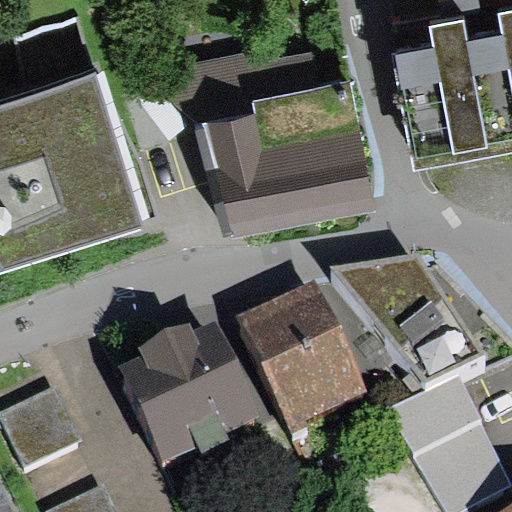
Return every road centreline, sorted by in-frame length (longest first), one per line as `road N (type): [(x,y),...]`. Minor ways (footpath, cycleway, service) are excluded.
road 1 (unclassified): [(441,230),(175,283),(0,342)]
road 2 (residential): [(441,230),(415,204),(401,174),(359,0)]
